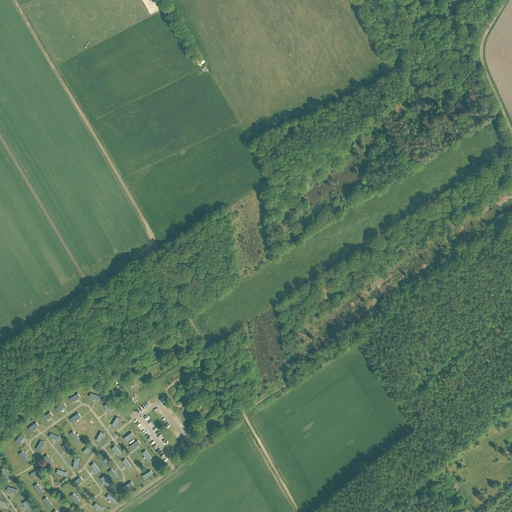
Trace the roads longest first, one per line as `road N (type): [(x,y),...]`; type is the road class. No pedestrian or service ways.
road 1 (track): [(299,511),(186,317),(148,226),(15,0)]
road 2 (track): [(189,446),(322,361),(511,214)]
road 3 (track): [(511,133),(480,53),(504,0)]
